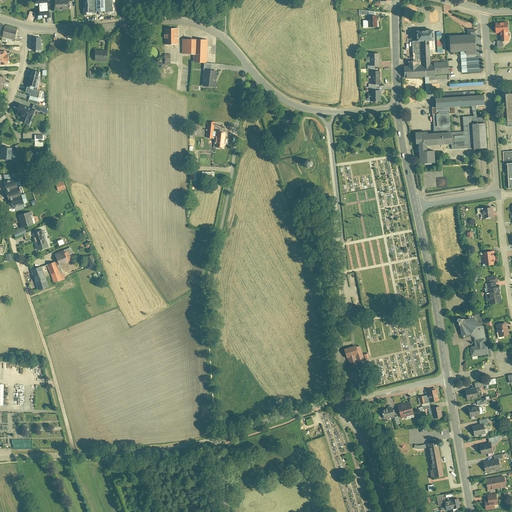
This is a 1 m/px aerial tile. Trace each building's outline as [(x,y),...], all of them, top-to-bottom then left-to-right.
[(48,5),(48,0),(36,0),(36,3),(38,2),(38,6),(39,5),(40,9),(39,9),(40,16),(42,16),(42,18),(49,17),(48,8),(47,5),(48,5)] [(55,9),(69,8),(68,0),(59,0),(54,0),(55,9)] [(87,0),(88,15),(117,14),(115,0),(87,0)] [(26,20),(33,22),(35,14),(29,12),(26,20)] [(378,16),(367,17),(368,28),(378,27),(378,16)] [(509,23),(496,24),(496,34),(500,34),(501,42),(503,42),(510,42),(509,23)] [(3,29),(1,36),(14,39),(16,32),(3,29)] [(164,45),(178,45),(178,29),(165,29),(164,45)] [(431,41),(435,41),(434,30),(417,31),(417,42),(415,42),(416,62),(410,63),(410,66),(407,66),(407,79),(428,77),(429,99),(434,99),(434,109),(436,134),(429,134),(429,132),(416,133),(417,145),(419,145),(420,164),(437,163),(436,151),(429,152),(428,146),(453,145),(453,150),(474,149),(488,148),(486,124),(486,117),(482,118),(481,106),(485,106),(485,96),(438,99),(438,94),(431,95),(430,77),(437,77),(437,75),(450,74),(450,62),(433,63),(431,41)] [(476,35),(449,37),(450,53),(460,52),(462,73),(479,72),(476,35)] [(30,39),(30,51),(40,51),(40,39),(30,39)] [(207,64),(207,55),(207,40),(182,40),(182,54),(194,55),(194,63),(207,64)] [(147,51),(147,55),(148,59),(151,60),(154,60),(157,59),(159,55),(159,51),(156,49),(153,48),(150,49),(147,51)] [(94,51),(94,61),(107,62),(107,51),(94,51)] [(369,55),(369,67),(379,66),(379,54),(369,55)] [(161,55),(161,65),(170,65),(169,55),(161,55)] [(206,69),(204,86),(216,87),(218,70),(206,69)] [(27,87),(26,92),(30,93),(30,96),(39,98),(40,91),(37,90),(40,77),(39,77),(40,72),(32,70),(30,79),(29,79),(28,85),(30,85),(30,87),(27,87)] [(380,72),(371,72),(371,85),(380,84),(380,72)] [(379,91),(369,91),(370,103),(380,102),(379,91)] [(19,105),(15,114),(21,116),(18,122),(28,125),(33,111),(19,105)] [(278,128),(279,128),(286,132),(291,124),(284,119),(282,122),(279,120),(275,126),(278,128)] [(216,140),(215,148),(224,149),(225,134),(213,133),(214,124),(208,123),(206,139),(216,140)] [(189,124),(189,135),(200,135),(200,124),(189,124)] [(35,136),(35,147),(43,147),(43,136),(35,136)] [(1,148),(0,159),(10,160),(10,159),(15,159),(16,153),(11,152),(11,149),(1,148)] [(312,166),(313,164),(313,163),(312,161),(311,160),(310,159),(308,159),(307,159),(306,160),(305,161),(304,162),(304,164),(304,165),(305,167),(306,168),(307,168),(309,168),(310,168),(312,167),(312,166)] [(11,199),(15,211),(26,208),(23,199),(25,199),(24,194),(21,195),(19,187),(21,186),(19,181),(17,182),(14,172),(3,176),(8,190),(6,190),(9,199),(11,199)] [(54,184),(58,192),(64,189),(61,181),(54,184)] [(482,219),(494,218),(492,206),(480,208),(482,219)] [(18,216),(21,228),(35,224),(31,212),(18,216)] [(24,228),(13,233),(15,238),(26,233),(24,228)] [(26,241),(33,238),(37,251),(48,247),(42,231),(32,234),(31,233),(24,235),(26,241)] [(74,256),(70,248),(64,251),(67,259),(74,256)] [(55,254),(58,265),(67,262),(63,251),(55,254)] [(484,267),(495,265),(493,252),(483,253),(484,267)] [(60,266),(56,267),(55,263),(47,265),(53,283),(61,280),(65,279),(60,266)] [(41,269),(31,272),(37,291),(47,288),(41,269)] [(490,305),(501,304),(497,277),(486,278),(490,305)] [(474,336),(476,346),(471,347),(470,348),(471,356),(488,354),(487,346),(486,345),(481,313),(456,315),(455,317),(454,318),(455,321),(458,323),(461,335),(463,336),(468,336),(471,334),(474,336)] [(496,325),(499,338),(509,336),(506,323),(496,325)] [(354,346),(343,349),(350,371),(366,366),(365,361),(360,344),(354,346)] [(427,391),(429,401),(437,399),(435,389),(427,391)] [(465,392),(466,399),(477,397),(476,389),(465,392)] [(401,417),(413,414),(410,401),(397,405),(401,417)] [(431,408),(433,417),(440,415),(439,406),(431,408)] [(468,408),(470,416),(480,415),(478,406),(468,408)] [(381,409),(383,419),(394,416),(392,407),(381,409)] [(472,426),(473,435),(485,433),(483,424),(472,426)] [(427,444),(433,477),(444,475),(442,468),(444,468),(443,463),(441,463),(437,442),(427,444)] [(480,447),(482,454),(493,451),(492,444),(480,447)] [(484,463),(486,472),(501,469),(500,460),(484,463)] [(504,477),(486,480),(487,490),(506,487),(504,477)] [(436,496),(438,504),(445,503),(444,501),(443,495),(436,496)] [(484,502),(486,510),(494,508),(494,504),(498,504),(497,496),(487,497),(488,502),(484,502)] [(445,503),(446,510),(460,507),(459,498),(444,501),(445,503)]
